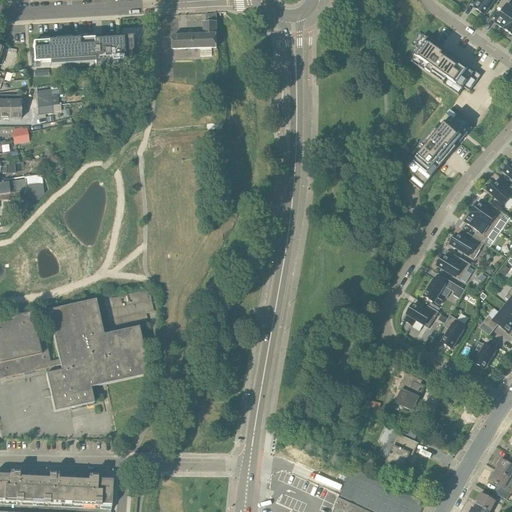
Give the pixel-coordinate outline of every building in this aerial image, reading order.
[(495,0),(480,0),(474,9),(484,16),(495,0)] [(495,23),(504,30),(511,17),(511,9),(508,6),(511,2),(508,0),(503,0),(498,8),(503,12),(495,23)] [(217,15),(206,15),(206,22),(204,22),(204,36),(173,36),(173,49),(202,49),(202,58),(212,58),(212,49),(217,49),(217,15)] [(411,62),(458,96),(464,88),(470,92),(472,89),(481,76),(442,49),(441,49),(423,36),(424,37),(416,47),(415,47),(415,48),(420,52),(413,62),(412,62),(411,62)] [(131,51),(130,38),(30,43),(32,68),(92,64),(93,70),(127,68),(131,51)] [(89,78),(89,87),(98,86),(98,78),(89,78)] [(37,91),(37,98),(51,96),(51,89),(37,91)] [(0,95),(0,119),(10,120),(10,101),(10,95),(0,95)] [(10,101),(10,120),(21,120),(21,95),(10,95),(10,101)] [(52,106),(51,96),(37,98),(38,108),(52,106)] [(52,106),(38,108),(38,115),(52,113),(52,106)] [(405,164),(405,165),(413,177),(409,182),(410,182),(410,183),(418,189),(418,190),(420,191),(445,162),(445,161),(452,153),(453,152),(465,137),(467,135),(472,128),(468,125),(458,117),(450,110),(446,115),(405,164)] [(15,145),(22,144),(21,138),(25,137),(24,130),(12,132),(15,145)] [(511,164),(503,173),(511,180),(511,164)] [(6,174),(15,174),(15,165),(9,165),(7,165),(6,173),(6,174)] [(29,210),(44,195),(41,178),(25,181),(26,192),(28,201),(26,201),(29,210)] [(0,196),(24,192),(26,192),(25,181),(0,184),(0,196)] [(506,193),(495,183),(487,192),(503,206),(511,198),(511,189),(511,188),(506,193)] [(24,192),(0,196),(0,200),(17,200),(18,203),(25,201),(24,192)] [(477,205),(471,214),(494,230),(504,215),(494,208),(490,213),(477,205)] [(494,230),(471,214),(465,223),(477,232),(473,238),(484,245),(488,238),(494,230)] [(484,245),(473,238),(469,244),(456,236),(450,246),(474,261),(480,251),(484,245)] [(456,265),(443,257),(437,267),(461,282),(471,266),(460,259),(456,265)] [(444,286),(434,280),(424,297),(434,304),(435,303),(440,306),(444,299),(439,295),(444,287),(453,293),(452,295),(460,300),(465,292),(458,287),(447,280),(444,286)] [(0,379),(60,366),(61,371),(46,374),(54,413),(94,404),(91,389),(149,376),(138,328),(103,336),(95,301),(48,311),(59,361),(50,363),(44,336),(37,338),(31,313),(0,320),(0,379)] [(440,310),(430,304),(428,307),(438,313),(440,310)] [(425,312),(413,305),(407,316),(408,316),(405,322),(412,326),(415,321),(424,327),(430,317),(435,319),(439,313),(438,313),(428,307),(425,312)] [(511,310),(506,306),(499,314),(511,324),(511,310)] [(511,331),(511,324),(499,314),(493,322),(488,318),(484,323),(493,331),(498,326),(509,335),(511,331)] [(452,350),(466,326),(450,317),(444,327),(449,331),(441,344),(452,350)] [(493,331),(484,323),(481,327),(479,329),(489,337),(493,331)] [(485,370),(495,353),(485,346),(479,356),(474,352),(470,360),(475,363),(474,364),(485,370)] [(412,412),(418,398),(421,394),(424,387),(420,386),(422,382),(405,374),(399,390),(402,391),(396,404),(412,412)] [(381,404),(372,402),(370,408),(379,410),(381,404)] [(416,440),(420,431),(403,423),(399,432),(416,440)] [(410,459),(417,444),(398,435),(385,463),(402,470),(408,457),(410,459)] [(498,467),(496,471),(511,480),(511,462),(510,465),(501,460),(497,466),(498,467)] [(349,475),(339,498),(369,511),(420,511),(426,501),(371,476),(372,474),(353,466),(349,475)] [(511,480),(496,471),(494,475),(492,474),(489,481),(498,486),(494,494),(507,501),(511,492),(511,480)] [(0,502),(32,504),(34,476),(17,475),(17,476),(13,476),(13,473),(10,473),(9,474),(0,473),(0,502)] [(49,476),(34,476),(32,504),(71,506),(73,478),(58,477),(58,476),(54,475),(54,478),(49,478),(49,476)] [(73,478),(71,506),(111,508),(112,480),(96,479),(96,480),(91,480),(92,477),(88,477),(88,478),(73,478)] [(476,505),(489,511),(490,511),(495,503),(480,494),(477,500),(478,501),(476,505)] [(369,511),(339,498),(334,508),(332,511),(369,511)]
